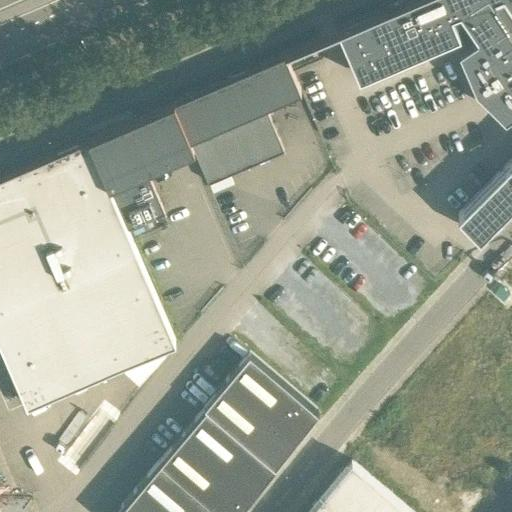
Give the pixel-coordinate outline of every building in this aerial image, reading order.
[(476,0),(405,0),(340,28),(339,28),(338,28),(338,30),(339,30),(358,76),(460,32),(451,13),(466,6),(466,5),(476,0)] [(511,0),(476,0),(466,5),(466,6),(487,37),(465,52),(478,84),(495,100),(510,90),(511,92),(511,0)] [(313,44),(288,50),(291,61),(315,55),(313,44)] [(300,90),(284,52),(173,100),(193,147),(208,181),(284,149),(265,105),(300,90)] [(173,100),(88,136),(127,228),(165,212),(146,167),(193,147),(173,100)] [(0,315),(4,325),(0,326),(0,341),(27,404),(176,340),(127,228),(88,136),(0,174),(0,315)] [(511,200),(511,158),(457,214),(478,235),(511,200)] [(511,312),(511,279),(495,298),(511,312)] [(511,369),(511,312),(495,298),(465,329),(511,369)] [(511,425),(511,369),(465,329),(436,361),(511,425)] [(248,350),(226,377),(297,436),(318,409),(248,350)] [(503,475),(511,464),(511,425),(436,361),(407,394),(503,475)] [(297,436),(226,377),(204,404),(206,406),(275,464),(297,436)] [(475,508),(503,475),(407,394),(379,426),(475,508)] [(275,464),(206,406),(183,434),(253,491),(275,464)] [(413,511),(472,511),(475,508),(379,426),(351,459),(413,511)] [(183,434),(160,461),(220,511),(237,511),(253,491),(183,434)] [(346,511),(413,511),(351,459),(324,493),(346,511)] [(220,511),(160,461),(135,490),(162,511),(220,511)] [(162,511),(135,490),(116,511),(162,511)] [(346,511),(324,493),(308,511),(346,511)]
